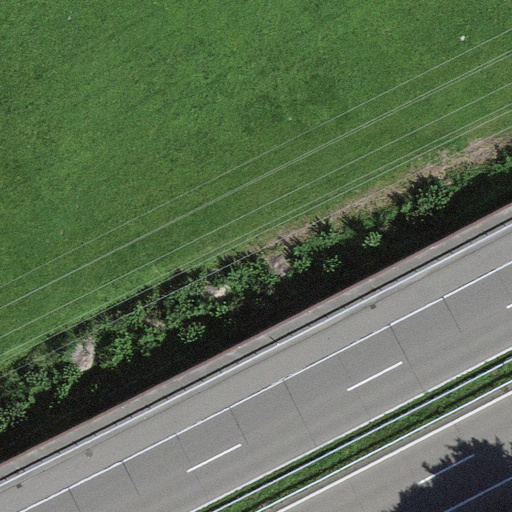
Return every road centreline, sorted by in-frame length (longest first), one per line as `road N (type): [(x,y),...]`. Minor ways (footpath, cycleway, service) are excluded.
road 1 (motorway): [(511,306),(107,511)]
road 2 (motorway): [(370,511),(511,439)]
